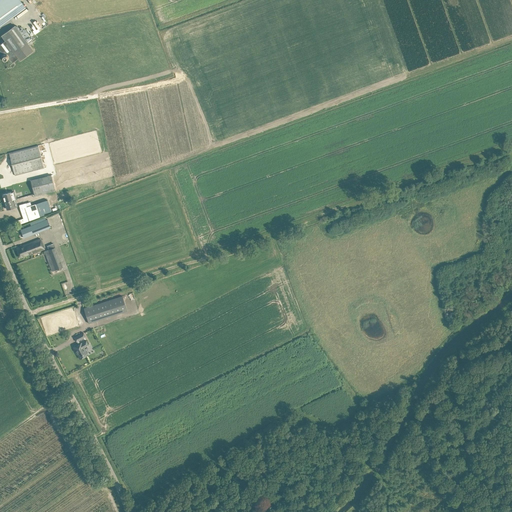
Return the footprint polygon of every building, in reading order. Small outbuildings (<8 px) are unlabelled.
[(0,0),(0,26),(26,8),(20,0),(0,0)] [(32,32),(44,27),(41,20),(29,25),(32,32)] [(5,41),(0,44),(0,54),(1,56),(1,57),(2,59),(3,60),(4,61),(6,61),(12,68),(16,64),(14,62),(18,58),(20,61),(34,51),(15,25),(1,35),(5,41)] [(15,175),(24,173),(24,174),(28,173),(28,172),(44,168),(38,145),(9,153),(15,175)] [(51,175),(31,180),(35,196),(55,191),(51,175)] [(3,195),(5,201),(14,199),(13,195),(16,195),(14,191),(3,195)] [(15,198),(14,199),(5,201),(7,209),(18,206),(15,198)] [(23,218),(17,221),(18,225),(40,217),(36,204),(27,207),(26,203),(19,205),(23,218)] [(47,219),(21,229),(24,238),(51,227),(47,219)] [(40,238),(16,248),(20,258),(44,248),(40,238)] [(48,249),(44,250),(50,270),(61,267),(54,243),(46,245),(48,249)] [(122,296),(84,308),(89,323),(127,311),(122,296)] [(80,359),(86,356),(88,355),(88,354),(84,348),(89,345),(86,340),(82,342),(80,343),(79,341),(86,337),(83,332),(74,337),(77,342),(77,341),(79,344),(78,344),(79,345),(74,348),(77,355),(78,354),(80,359)]
